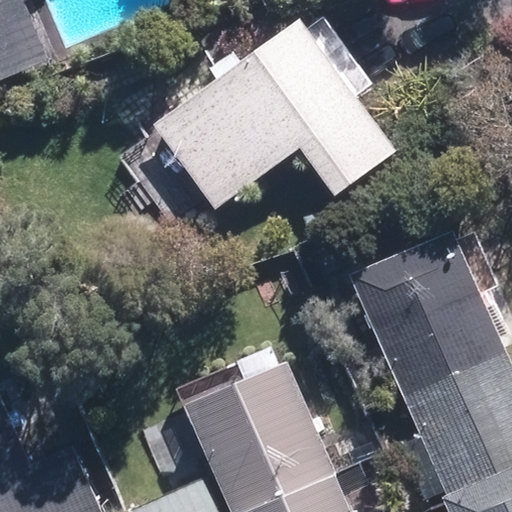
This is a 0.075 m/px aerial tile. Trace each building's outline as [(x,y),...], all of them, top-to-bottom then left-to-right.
[(40,0),(0,0),(0,85),(69,49),(40,0)] [(373,76),(344,32),(325,4),(246,57),(240,48),(214,65),(223,79),(160,122),(164,127),(123,155),(169,224),(210,196),(220,211),(313,148),(344,195),(406,153),(367,95),(380,86),(373,76)] [(511,511),(511,348),(460,227),(357,271),(460,511),(511,511)] [(379,511),(405,501),(384,454),(347,471),(293,352),(188,399),(219,468),(138,504),(141,511),(379,511)] [(38,452),(13,396),(0,401),(0,511),(107,511),(74,436),(38,452)]
